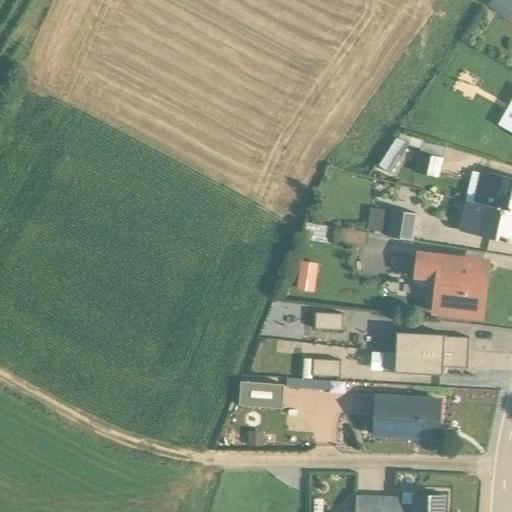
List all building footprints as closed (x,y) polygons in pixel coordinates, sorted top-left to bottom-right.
[(511,14),(511,0),(493,0),(491,7),(511,14)] [(396,138),(380,165),(389,172),(407,145),(408,145),(420,148),(415,171),(439,177),(445,147),(401,134),(399,139),(396,138)] [(471,170),(465,200),(511,210),(511,178),(481,171),(480,172),(471,170)] [(511,210),(466,200),(459,229),(511,242),(511,210)] [(377,234),(413,240),(418,213),(391,209),(391,210),(370,207),(366,228),(377,230),(376,233),(377,234)] [(335,227),(305,223),(303,236),(333,241),(335,227)] [(418,257),(415,288),(436,290),(433,318),(482,322),(488,264),(418,257)] [(315,292),(319,264),(301,261),(297,290),(315,292)] [(316,312),(315,328),(343,330),(344,313),(316,312)] [(397,332),(396,351),(372,352),(371,369),(382,370),(382,371),(442,374),(443,366),(468,367),(468,352),(469,337),(444,335),(397,332)] [(341,360),(314,358),(304,358),(303,374),(313,375),(340,376),(341,360)] [(330,380),(287,378),(286,386),(329,390),(329,394),(341,395),(342,382),(330,381),(330,380)] [(283,384),(241,381),(239,404),(282,407),(283,384)] [(376,394),(373,434),(438,439),(440,399),(376,394)] [(356,495),(355,511),(442,511),(443,495),(413,494),(413,493),(401,492),(401,497),(356,495)] [(313,498),(313,511),(323,511),(323,498),(313,498)]
